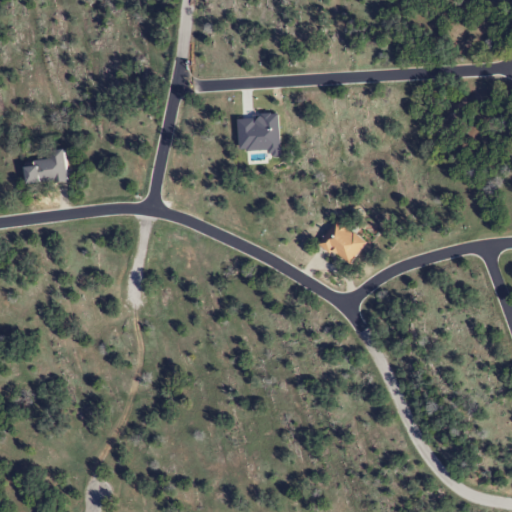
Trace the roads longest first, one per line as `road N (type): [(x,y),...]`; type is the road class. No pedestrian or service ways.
road 1 (residential): [(511,504),(468,494),(438,472),(344,308),(269,258),(151,210),(0,221)]
road 2 (residential): [(176,87),(511,67)]
road 3 (residential): [(151,210),(187,0)]
road 4 (residential): [(511,242),(405,264),(344,308)]
